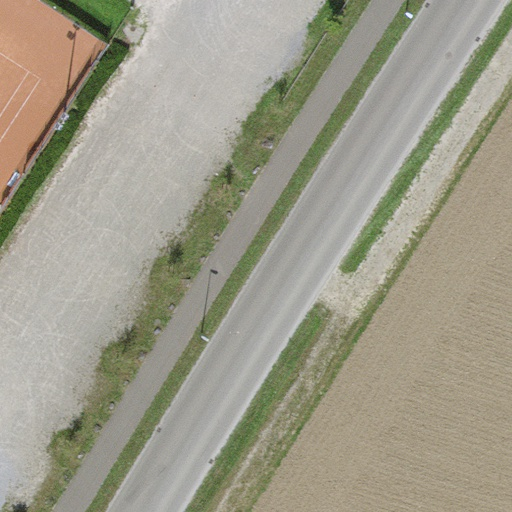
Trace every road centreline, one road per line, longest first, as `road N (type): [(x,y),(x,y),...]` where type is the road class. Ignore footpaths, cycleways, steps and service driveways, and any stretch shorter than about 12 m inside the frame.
road 1 (unclassified): [(149,511),(471,0)]
road 2 (track): [(240,511),(511,62)]
